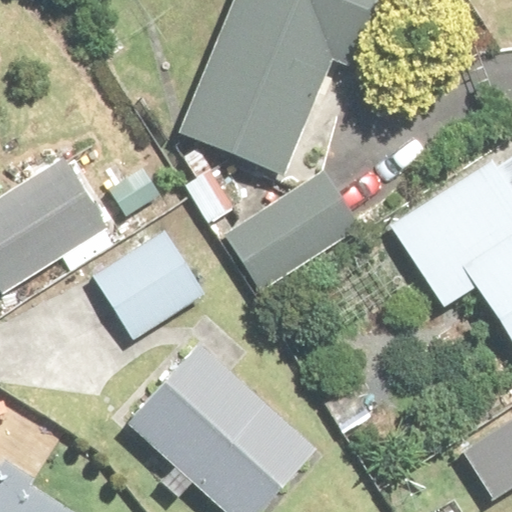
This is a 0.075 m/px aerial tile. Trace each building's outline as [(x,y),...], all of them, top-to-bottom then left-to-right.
[(377,0),(230,0),(175,134),(300,186),(377,0)] [(511,355),(511,146),(390,227),(447,312),(472,295),(511,355)] [(64,161),(0,197),(0,294),(106,234),(64,161)] [(363,229),(325,172),(221,240),(259,297),(363,229)] [(161,232),(87,275),(125,343),(199,300),(161,232)] [(196,344),(123,424),(218,511),(261,511),(315,454),(196,344)] [(72,511),(0,468),(0,511),(72,511)]
